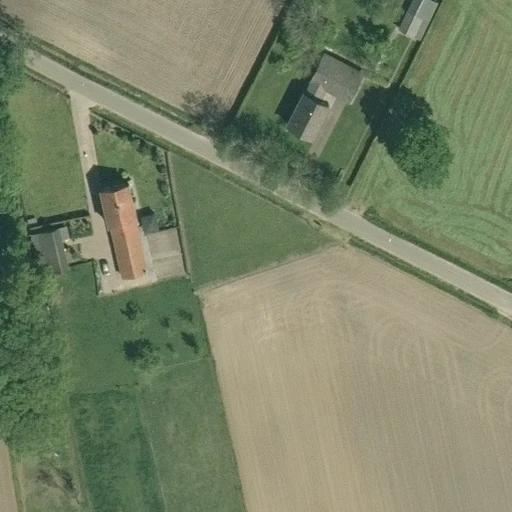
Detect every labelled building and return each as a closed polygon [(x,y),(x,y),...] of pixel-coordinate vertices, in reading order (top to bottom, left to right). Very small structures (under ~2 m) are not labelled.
[(431,0),(411,0),(407,10),(427,20),(436,2),(431,0)] [(418,39),(427,20),(407,10),(397,29),(418,39)] [(350,100),(363,73),(324,54),(311,80),(312,81),(306,94),(304,93),(289,125),(313,137),(329,105),(319,100),(325,87),(350,100)] [(123,277),(147,271),(136,218),(137,218),(129,183),(101,189),(109,224),(111,224),(123,277)] [(68,225),(61,227),(64,239),(71,237),(68,225)] [(52,273),(70,269),(64,239),(61,227),(43,231),(52,273)]
